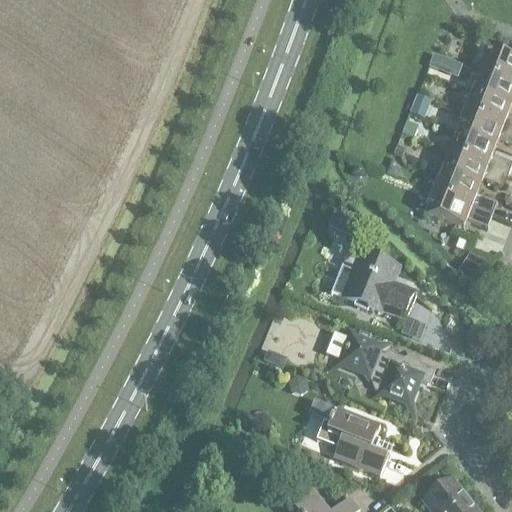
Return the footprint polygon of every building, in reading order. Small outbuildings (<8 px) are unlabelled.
[(479,74),(511,86),(511,62),(487,53),(479,74)] [(471,94),(510,110),(511,105),(511,86),(479,74),(471,94)] [(463,114),(511,133),(511,118),(507,117),(510,110),(471,94),(463,114)] [(424,117),(430,99),(417,95),(412,113),(424,117)] [(455,135),(495,150),(498,141),(511,146),(511,133),(463,114),(455,135)] [(448,155),(508,178),(511,167),(511,165),(492,158),(495,150),(455,135),(448,155)] [(440,175),(479,190),(482,181),(503,190),(508,178),(448,155),(440,175)] [(432,195),(492,219),(497,206),(476,198),(479,190),(440,175),(432,195)] [(492,219),(432,195),(424,216),(463,231),(467,222),(488,230),(492,219)] [(362,257),(355,275),(342,270),(332,297),(381,317),(382,315),(403,323),(413,296),(393,288),(399,272),(362,257)] [(413,356),(405,360),(398,357),(397,360),(379,353),(380,350),(352,338),(341,366),(369,377),(376,392),(410,406),(419,381),(428,385),(433,371),(416,364),(413,356)] [(333,422),(337,406),(314,401),(310,417),(333,422)] [(334,462),(380,480),(388,460),(371,454),(381,429),(338,412),(331,428),(324,425),(317,444),(338,452),(334,462)] [(475,511),(453,485),(426,507),(430,511),(475,511)] [(357,511),(349,502),(337,511),(326,511),(313,496),(292,511),(357,511)]
